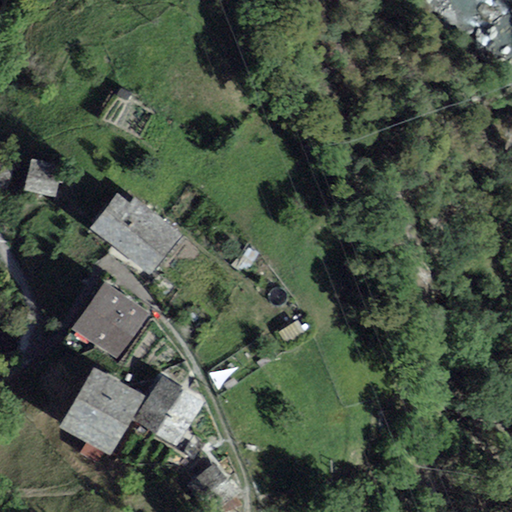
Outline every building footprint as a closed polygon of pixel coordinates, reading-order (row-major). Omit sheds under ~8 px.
[(60,153),(65,117),(34,113),(29,148),(60,153)] [(62,163),(32,158),(27,190),(57,195),(62,163)] [(183,235),(131,192),(98,232),(151,275),(183,235)] [(143,310),(100,287),(75,335),(118,357),(143,310)] [(139,398),(96,371),(64,421),(108,448),(139,398)] [(197,405),(163,381),(137,419),(170,443),(197,405)]
